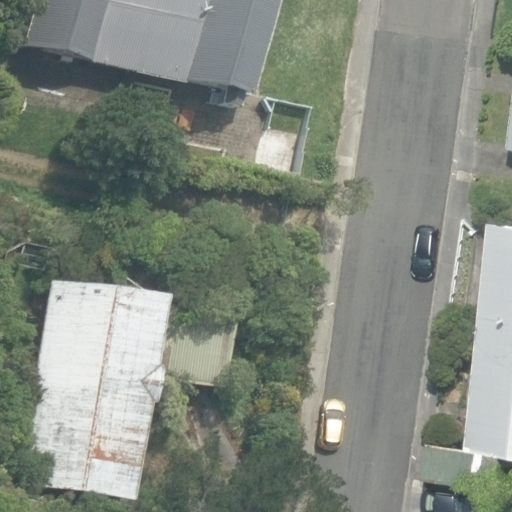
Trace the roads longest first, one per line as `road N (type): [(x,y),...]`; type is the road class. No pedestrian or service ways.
road 1 (residential): [(355,511),(416,0)]
road 2 (track): [(0,159),(163,201),(389,229)]
